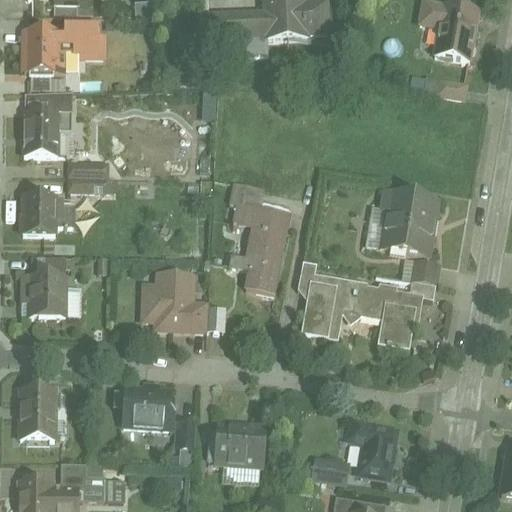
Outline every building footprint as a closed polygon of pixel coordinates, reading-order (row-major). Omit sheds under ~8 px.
[(55,0),(56,23),(65,23),(77,23),(77,0),(55,0)] [(264,0),(265,21),(199,24),(200,46),(240,44),(240,64),(267,62),(267,47),(306,46),(306,42),(327,41),(325,9),(324,0),(264,0)] [(477,16),(443,11),(443,12),(422,8),(420,20),(421,20),(419,31),(439,34),(434,63),(469,69),(477,16)] [(77,23),(65,23),(65,36),(98,36),(98,24),(77,23)] [(58,39),(25,38),(24,79),(65,79),(65,59),(80,59),(79,64),(103,64),(103,43),(98,42),(98,36),(65,36),(65,44),(58,44),(58,39)] [(465,92),(439,87),(437,101),(463,105),(465,92)] [(205,97),(205,126),(217,126),(218,98),(205,97)] [(25,102),(24,120),(72,120),(72,101),(25,102)] [(72,120),(24,120),(24,163),(57,163),(58,140),(71,140),(72,120)] [(103,170),(69,170),(68,183),(102,184),(103,170)] [(102,184),(68,183),(68,197),(109,198),(109,184),(102,184)] [(264,195),(233,189),(229,210),(236,211),(237,210),(291,221),(293,211),(262,205),(264,195)] [(437,208),(385,199),(382,217),(388,218),(381,257),(427,265),(437,208)] [(55,203),(23,203),(23,223),(21,223),(21,237),(23,237),(23,242),(55,242),(55,234),(61,234),(61,206),(55,206),(55,203)] [(291,221),(237,210),(236,211),(232,231),(251,235),(245,265),(232,262),(230,273),(250,276),(246,297),(274,303),(291,221)] [(65,265),(31,264),(31,281),(64,281),(65,265)] [(106,279),(106,265),(97,265),(98,279),(106,279)] [(438,271),(415,267),(411,288),(435,292),(438,271)] [(316,272),(303,269),(297,297),(308,310),(314,281),(316,272)] [(190,281),(158,280),(156,308),(143,307),(142,327),(155,328),(155,336),(173,337),(173,329),(186,330),(186,336),(194,336),(194,337),(206,338),(206,337),(208,311),(194,310),(193,315),(189,314),(190,281)] [(367,290),(314,281),(308,310),(303,340),(332,345),(337,313),(345,314),(344,318),(380,324),(380,327),(383,328),(380,351),(386,352),(386,354),(390,355),(390,353),(407,356),(411,332),(417,333),(418,332),(416,332),(421,304),(409,302),(394,299),(395,295),(380,293),(378,297),(368,295),(367,290)] [(65,283),(22,283),(22,310),(29,310),(29,325),(65,325),(65,283)] [(411,288),(409,302),(421,304),(433,306),(435,292),(411,288)] [(228,312),(208,311),(206,337),(227,338),(228,312)] [(169,398),(126,395),(123,433),(172,437),(173,424),(168,418),(169,398)] [(55,397),(21,396),(20,447),(54,447),(55,397)] [(195,429),(178,428),(176,452),(194,453),(194,452),(195,429)] [(396,438),(373,434),(353,428),(347,446),(363,452),(359,481),(388,486),(391,470),(393,470),(395,454),(393,453),(396,438)] [(265,433),(243,432),(243,436),(217,434),(216,452),(209,451),(208,467),(215,467),(215,470),(263,473),(265,433)] [(511,461),(508,461),(501,502),(511,503),(511,461)] [(348,471),(315,465),(312,485),(344,491),(348,471)] [(87,470),(60,470),(60,497),(82,497),(82,507),(104,507),(104,482),(86,482),(87,470)] [(183,478),(131,477),(131,491),(183,491),(183,478)] [(52,488),(18,488),(18,511),(76,511),(77,507),(52,507),(52,488)] [(385,511),(336,503),(334,511),(385,511)]
